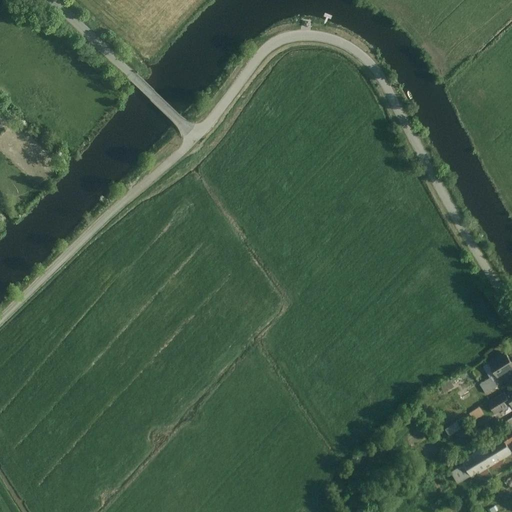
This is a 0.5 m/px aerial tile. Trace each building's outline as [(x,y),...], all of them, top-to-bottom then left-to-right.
[(511,357),(507,350),(487,363),(498,380),(511,371),(511,357)] [(497,387),(490,377),(479,385),(486,395),(497,387)] [(453,378),(442,383),(445,392),(457,387),(453,378)] [(507,394),(490,405),(495,414),(507,406),(511,411),(504,416),(511,426),(511,399),(511,400),(507,394)] [(479,408),(444,430),(448,437),(484,415),(479,408)] [(511,444),(511,434),(450,473),(458,485),(470,478),(472,481),(511,456),(511,452),(508,447),(511,444)]
